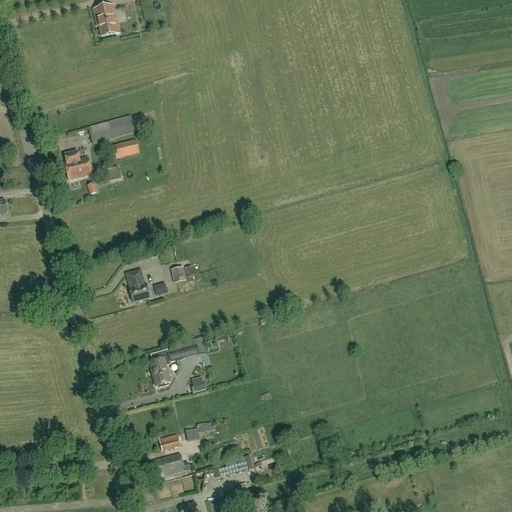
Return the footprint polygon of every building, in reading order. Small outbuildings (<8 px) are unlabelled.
[(93,10),(96,28),(98,28),(100,39),(120,35),(117,21),(116,21),(115,14),(114,6),(93,10)] [(131,116),(88,128),(93,145),(135,133),(131,116)] [(116,160),(139,154),(136,141),(113,147),(116,160)] [(69,181),(92,176),(88,158),(79,161),(77,152),(64,155),(66,163),(64,164),(69,181)] [(111,183),(117,181),(119,185),(133,181),(132,177),(128,178),(125,166),(107,171),(111,183)] [(90,196),(96,193),(93,185),(87,187),(90,196)] [(174,284),(177,284),(186,281),(186,280),(195,277),(192,268),(183,270),(183,269),(171,272),(174,284)] [(146,285),(144,285),(140,272),(127,276),(130,289),(129,290),(133,304),(151,299),(146,285)] [(224,341),(225,344),(229,343),(227,334),(215,337),(216,343),(224,341)] [(170,354),(167,354),(167,353),(163,355),(166,367),(170,366),(170,364),(185,360),(185,359),(182,349),(194,346),(192,341),(168,348),(170,354)] [(153,362),(150,363),(156,387),(170,384),(166,367),(163,355),(162,354),(151,357),(153,362)] [(202,442),(202,431),(188,431),(188,442),(202,442)] [(162,453),(180,448),(177,436),(159,441),(162,453)] [(159,479),(190,471),(188,464),(183,465),(180,455),(154,462),(159,479)] [(225,464),(226,468),(217,471),(219,479),(228,476),(229,477),(252,470),(249,457),(225,464)] [(324,496),(325,502),(340,499),(339,493),(324,496)]
